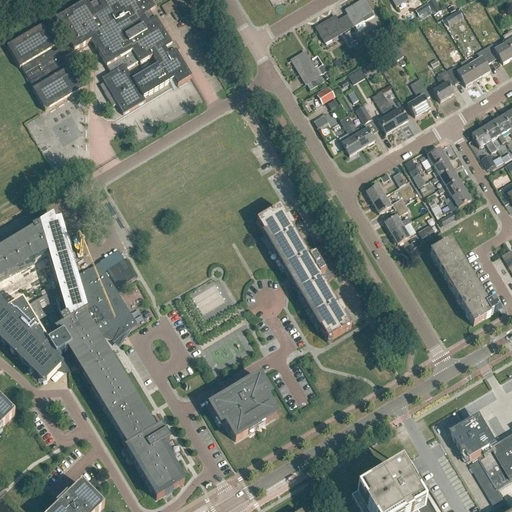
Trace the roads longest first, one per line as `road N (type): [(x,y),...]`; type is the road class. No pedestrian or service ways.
road 1 (tertiary): [(232,505),(449,374)]
road 2 (unclassified): [(349,292),(235,100)]
road 3 (residential): [(0,361),(34,397),(64,394),(138,511)]
road 4 (unclassified): [(449,374),(339,191)]
road 5 (residential): [(178,415),(289,350),(263,299)]
road 6 (unclassified): [(78,193),(235,100)]
road 7 (unclassified): [(339,191),(271,79)]
road 8 (unclassified): [(450,127),(339,191)]
road 9 (unclassified): [(510,231),(450,127)]
